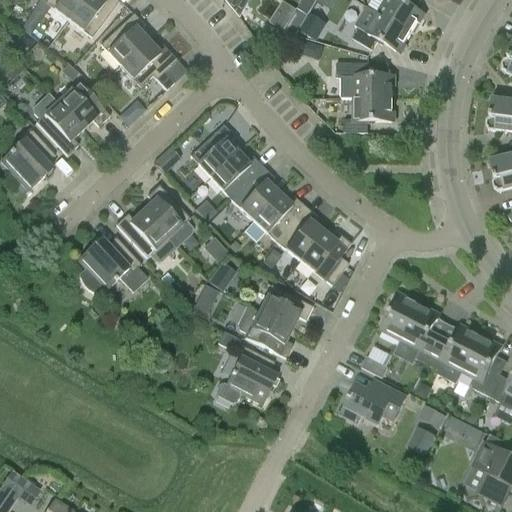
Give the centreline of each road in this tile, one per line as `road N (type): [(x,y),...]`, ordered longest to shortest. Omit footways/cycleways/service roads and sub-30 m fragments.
road 1 (residential): [(250,511),(391,236)]
road 2 (residential): [(463,235),(448,142),(452,91),(494,0)]
road 3 (residential): [(391,236),(256,121),(217,72)]
road 4 (residential): [(53,234),(217,72)]
